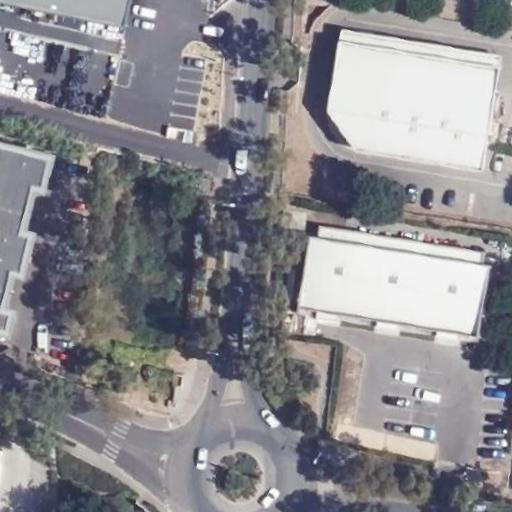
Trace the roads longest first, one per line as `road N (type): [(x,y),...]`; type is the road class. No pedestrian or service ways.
road 1 (tertiary): [(234,355),(263,0)]
road 2 (unclassified): [(0,392),(121,442)]
